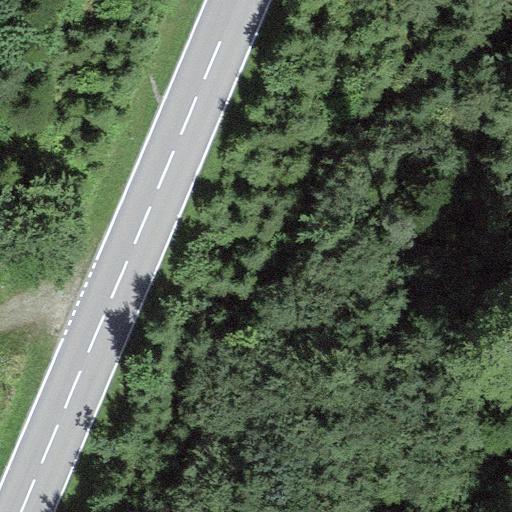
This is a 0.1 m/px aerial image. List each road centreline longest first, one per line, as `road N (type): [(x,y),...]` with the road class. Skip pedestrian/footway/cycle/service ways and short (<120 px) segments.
road 1 (secondary): [(22,511),(240,0)]
road 2 (track): [(0,308),(127,264)]
